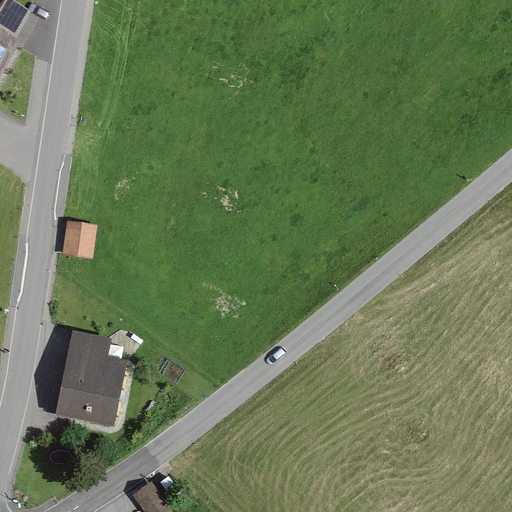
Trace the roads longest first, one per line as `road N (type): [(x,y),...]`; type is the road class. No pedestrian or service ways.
road 1 (tertiary): [(71,511),(254,377),(511,165)]
road 2 (tertiary): [(0,457),(75,0)]
